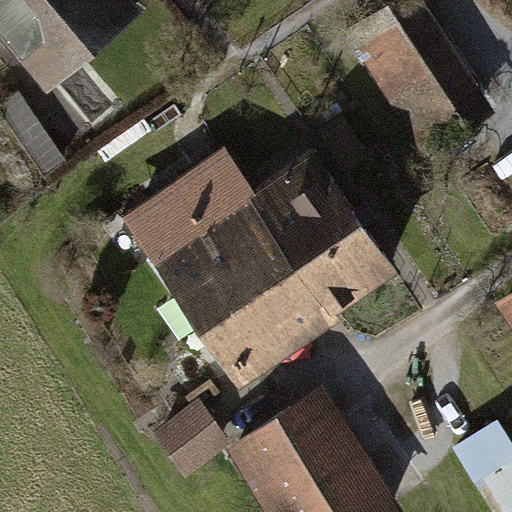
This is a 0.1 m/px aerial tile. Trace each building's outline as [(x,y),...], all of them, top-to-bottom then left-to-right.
[(144,3),(142,0),(0,0),(0,30),(47,86),(144,3)] [(425,0),(392,0),(344,31),(424,155),(495,109),(425,0)] [(316,152),(256,194),(330,304),(393,264),(316,152)] [(229,154),(136,220),(238,364),(330,304),(256,194),(229,154)] [(511,288),(497,298),(511,320),(511,288)] [(322,382),(235,438),(282,511),(391,511),(402,505),(322,382)] [(199,400),(159,426),(184,465),(224,440),(199,400)] [(481,438),(456,453),(493,511),(511,511),(511,459),(499,467),(481,438)]
